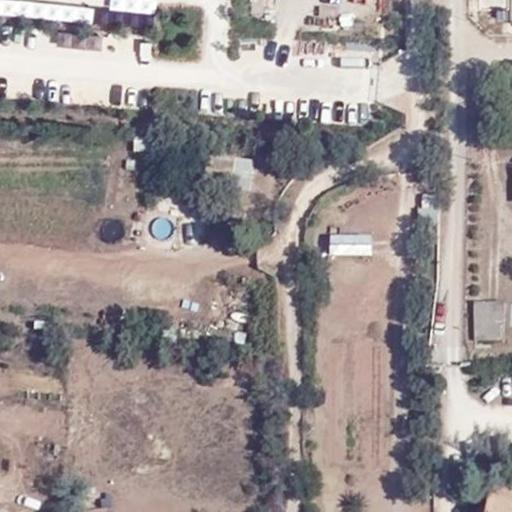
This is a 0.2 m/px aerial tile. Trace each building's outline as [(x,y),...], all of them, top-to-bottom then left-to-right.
[(390,0),(331,0),(331,17),(390,18),(390,0)] [(363,22),(316,20),(314,45),(362,47),(363,22)] [(365,91),(365,109),(400,108),(399,79),(340,80),(341,92),(365,91)] [(213,177),(233,180),(231,194),(249,196),(254,166),(215,160),(213,177)] [(330,261),(373,261),(372,239),(330,239),(330,261)] [(476,304),(476,340),(503,339),(503,303),(476,304)] [(511,511),(511,493),(493,490),(490,508),(485,508),(481,511),(511,511)]
